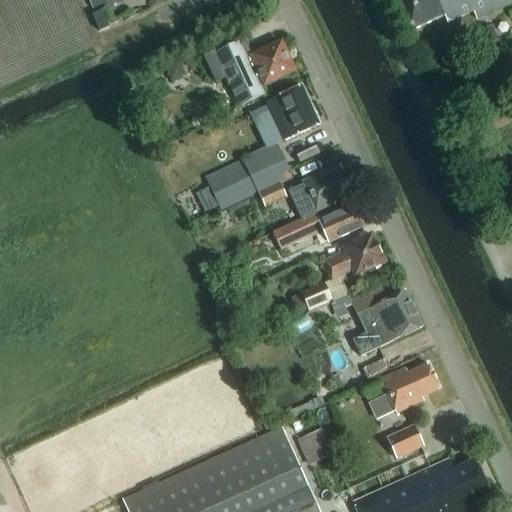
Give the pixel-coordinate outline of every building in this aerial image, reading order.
[(89,0),(94,10),(109,4),(107,0),(89,0)] [(511,0),(398,0),(413,31),(444,17),(448,25),(474,14),(477,21),(511,4),(511,0)] [(102,11),(93,15),(100,31),(109,27),(102,11)] [(492,29),(480,34),(488,50),(500,45),(492,29)] [(267,95),(263,87),(295,72),(281,43),(251,57),(243,39),(204,57),(217,83),(228,78),(241,107),(267,95)] [(179,62),(166,68),(171,82),(185,76),(179,62)] [(270,106),(251,115),(266,150),(286,141),(320,126),(302,87),(268,103),(270,106)] [(302,220),(316,214),(315,214),(354,196),(340,166),(302,183),(303,186),(288,192),(301,220),(302,219),(302,220)] [(257,189),(247,168),(210,185),(211,187),(220,206),(257,189)] [(278,184),(290,178),(288,174),(277,180),(278,184)] [(281,184),(259,193),(265,207),(287,198),(281,184)] [(220,206),(211,187),(197,194),(205,212),(220,206)] [(311,233),(322,229),(328,244),(367,226),(356,201),(317,218),(316,214),(302,220),(274,233),(282,250),(312,236),(311,233)] [(353,272),(355,276),(384,263),(372,236),(342,249),(344,254),(324,263),(332,281),(353,272)] [(333,303),(324,283),(301,293),(302,295),(308,309),(309,313),(333,303)] [(361,358),(401,339),(422,329),(405,292),(369,310),(358,315),(367,333),(352,340),(361,358)] [(308,309),(302,295),(292,299),(297,313),(308,309)] [(384,361),(364,370),(353,375),(358,385),(368,380),(389,370),(384,361)] [(425,403),(423,398),(440,390),(428,365),(408,374),(405,369),(380,380),(380,379),(362,387),(368,400),(386,392),(396,415),(425,403)] [(376,418),(393,411),(386,395),(369,402),(376,418)] [(423,445),(414,425),(388,438),(397,458),(423,445)] [(319,511),(280,429),(124,502),(128,511),(319,511)] [(322,430),(298,441),(309,466),(333,455),(322,430)] [(475,511),(473,504),(491,495),(474,461),(453,471),(449,461),(353,504),(356,511),(475,511)]
